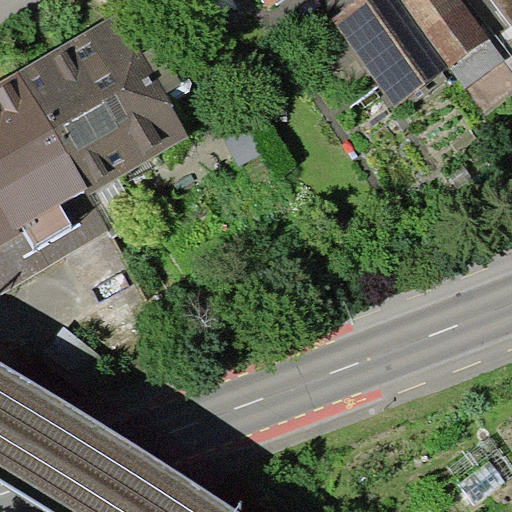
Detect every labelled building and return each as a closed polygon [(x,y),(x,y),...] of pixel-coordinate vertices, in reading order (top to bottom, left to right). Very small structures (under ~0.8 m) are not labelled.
[(262,0),(269,8),(280,0),(262,0)] [(358,0),(332,18),(395,106),(451,67),(404,0),(358,0)] [(462,0),(404,0),(451,67),(490,38),(462,0)] [(511,0),(492,0),(511,26),(511,0)] [(120,11),(19,70),(92,194),(190,136),(165,92),(183,82),(161,43),(145,53),(120,11)] [(506,60),(490,38),(451,67),(467,89),(506,60)] [(511,95),(511,68),(506,60),(467,89),(485,114),(511,95)] [(92,194),(19,70),(0,81),(0,293),(112,228),(92,194)]
